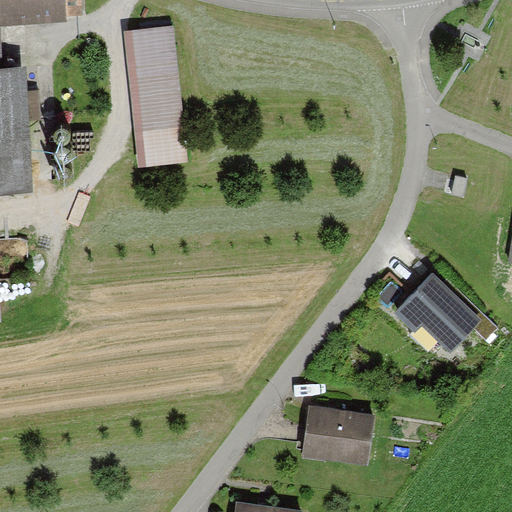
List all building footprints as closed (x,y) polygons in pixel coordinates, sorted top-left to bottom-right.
[(0,0),(0,11),(1,28),(66,24),(64,0),(0,0)] [(127,23),(141,160),(189,156),(175,18),(127,23)] [(0,196),(34,194),(27,71),(4,72),(0,72),(0,196)] [(456,177),(451,193),(462,196),(467,180),(456,177)] [(501,329),(448,278),(443,283),(433,274),(392,316),(434,357),(442,349),(452,358),(476,335),(486,344),(501,329)] [(311,408),(305,456),(369,464),(375,416),(335,411),(311,408)] [(236,493),(233,511),(300,511),(302,502),(236,493)]
